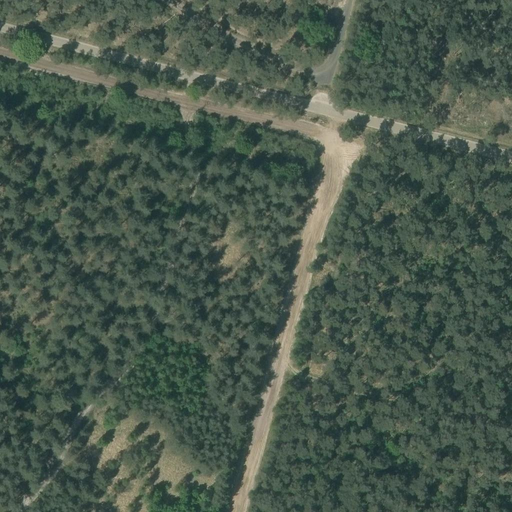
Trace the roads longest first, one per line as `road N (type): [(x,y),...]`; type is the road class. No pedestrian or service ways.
road 1 (unclassified): [(511,159),(0,30)]
road 2 (track): [(235,511),(337,165),(335,146)]
road 3 (unknown): [(166,0),(250,52),(323,77),(323,115)]
road 4 (track): [(181,101),(0,53)]
road 5 (track): [(335,146),(306,128),(181,101)]
